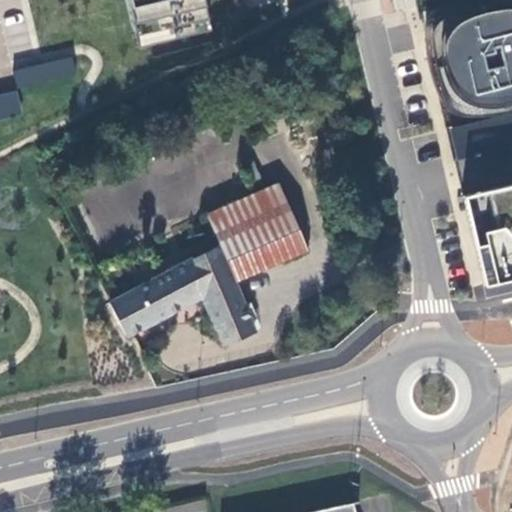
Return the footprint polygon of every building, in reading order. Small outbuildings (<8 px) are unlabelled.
[(125,0),(137,47),(217,28),(210,0),(125,0)] [(511,0),(481,0),(480,2),(472,5),(462,6),(443,9),(431,19),(425,34),(425,43),(427,58),(431,74),(437,92),(446,110),(458,116),(475,116),(493,113),(511,109),(511,108),(511,0)] [(72,60),(14,66),(16,85),(74,79),(72,60)] [(18,93),(0,94),(0,119),(20,117),(18,93)] [(511,116),(448,131),(456,164),(511,150),(511,116)] [(511,185),(461,198),(483,287),(511,279),(511,185)] [(202,216),(215,248),(231,281),(300,252),(273,187),(202,216)] [(215,248),(112,303),(129,335),(198,298),(222,346),(255,330),(231,281),(215,248)] [(355,511),(353,501),(307,511),(355,511)]
